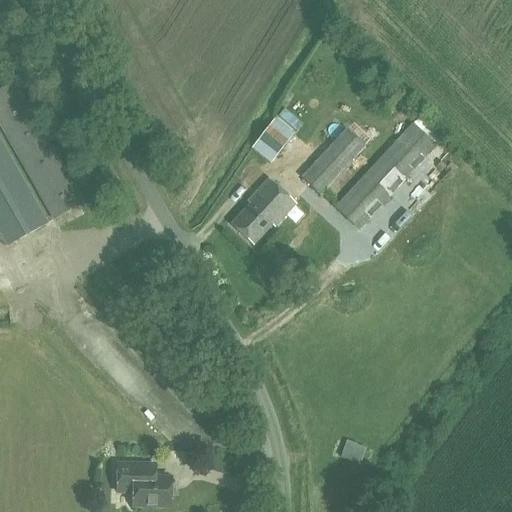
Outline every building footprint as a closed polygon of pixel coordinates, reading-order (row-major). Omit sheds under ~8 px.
[(16,81),(0,89),(0,126),(53,221),(63,215),(71,211),(85,203),(16,81)] [(271,162),(295,133),(275,119),(252,147),(271,162)] [(358,231),(436,147),(411,124),(334,208),(358,231)] [(355,137),(346,129),(301,178),(319,196),(366,146),(365,146),(370,140),(361,131),(355,137)] [(0,234),(7,247),(47,225),(0,140),(0,234)] [(275,227),(295,205),(268,180),(248,201),(251,204),(231,225),(253,245),(272,224),(275,227)] [(122,355),(111,365),(121,376),(132,367),(122,355)] [(171,508),(171,478),(155,477),(155,466),(117,465),(116,492),(131,493),(131,507),(171,508)]
